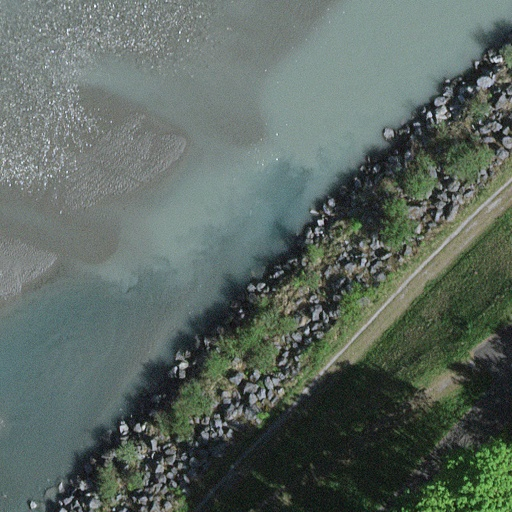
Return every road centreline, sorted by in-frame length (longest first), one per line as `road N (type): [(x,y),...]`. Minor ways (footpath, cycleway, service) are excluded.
road 1 (track): [(211,511),(511,203)]
road 2 (track): [(273,511),(467,378),(511,359)]
